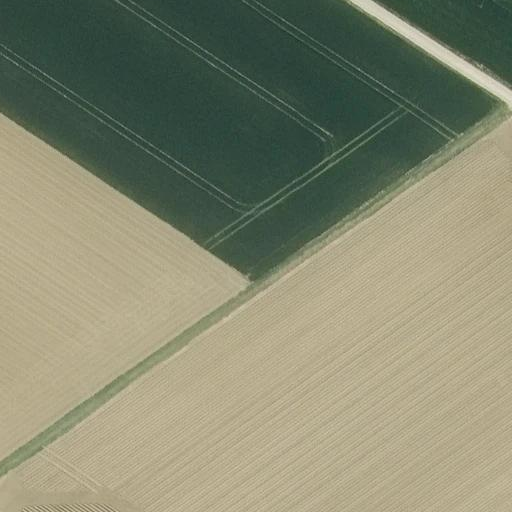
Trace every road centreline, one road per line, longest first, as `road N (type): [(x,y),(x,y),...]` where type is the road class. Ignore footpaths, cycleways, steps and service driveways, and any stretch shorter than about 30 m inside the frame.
road 1 (track): [(0,471),(511,113)]
road 2 (track): [(511,100),(355,0)]
